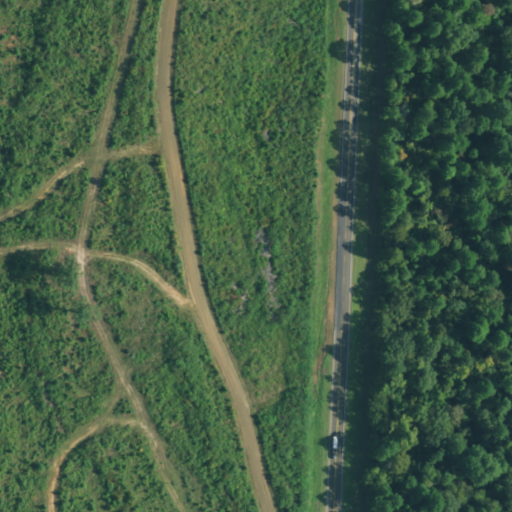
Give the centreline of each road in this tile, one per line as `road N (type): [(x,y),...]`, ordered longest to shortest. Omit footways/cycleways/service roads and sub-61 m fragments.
road 1 (residential): [(202,511),(163,438),(98,212),(93,0)]
road 2 (primary): [(334,511),(356,0)]
